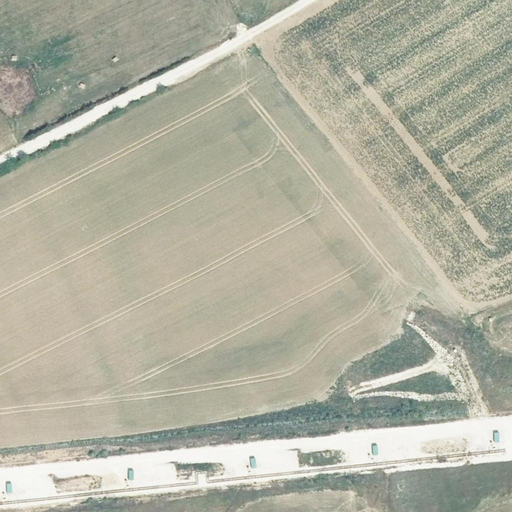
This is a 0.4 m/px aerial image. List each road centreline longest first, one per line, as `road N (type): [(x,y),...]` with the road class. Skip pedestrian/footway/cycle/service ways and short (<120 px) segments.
road 1 (track): [(0,480),(511,428)]
road 2 (track): [(305,0),(0,159)]
